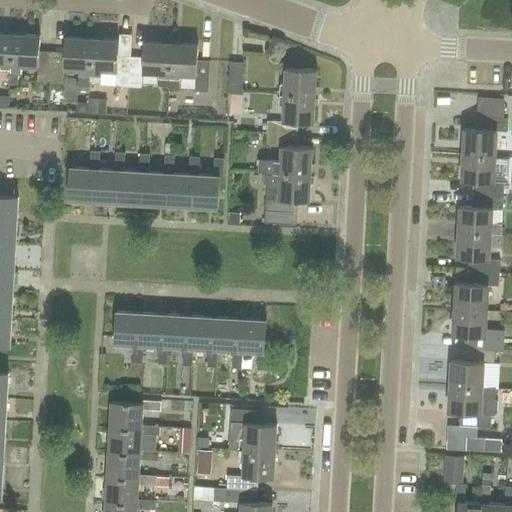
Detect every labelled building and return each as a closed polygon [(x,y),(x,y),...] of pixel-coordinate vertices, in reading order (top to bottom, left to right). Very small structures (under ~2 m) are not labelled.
[(0,67),(0,70),(12,71),(15,35),(0,33),(0,65),(0,67)] [(37,83),(51,84),(53,52),(39,51),(40,35),(39,35),(39,36),(15,35),(12,71),(12,84),(19,84),(20,75),(22,75),(22,72),(23,67),(38,67),(37,83)] [(64,69),(80,70),(80,75),(79,82),(91,83),(91,76),(94,39),(67,38),(67,37),(66,37),(65,53),(53,52),(51,84),(63,84),(64,69)] [(130,88),(132,57),(119,56),(120,40),(118,40),(118,41),(94,39),(91,82),(102,83),(102,71),(118,72),(117,87),(130,88)] [(143,73),(158,74),(158,79),(157,85),(170,86),(170,80),(172,44),(146,42),(144,41),(143,57),(132,57),(130,88),(142,89),(143,73)] [(172,44),(170,80),(170,86),(169,89),(180,90),(181,76),(196,76),(196,92),(209,93),(211,61),(197,60),(198,45),(197,45),(172,44)] [(244,63),(231,63),(229,93),(243,94),(244,63)] [(279,84),(279,96),(315,98),(317,70),(285,69),(284,84),(279,84)] [(267,134),(298,136),(299,123),(314,124),(315,98),(279,96),(278,105),(283,106),(282,122),(268,121),(267,134)] [(463,155),(496,157),(497,130),(507,131),(508,119),(478,117),(477,130),(465,129),(463,155)] [(274,173),(311,175),(312,148),(297,147),(298,136),(267,134),(266,146),(281,147),(280,164),(275,163),(275,162),(260,161),(259,172),(274,173)] [(69,200),(94,201),(95,170),(100,170),(101,153),(91,153),(91,170),(70,169),(69,200)] [(94,201),(118,202),(120,172),(124,172),(125,154),(116,154),(115,171),(100,170),(95,170),(94,201)] [(118,202),(143,204),(145,173),(149,173),(150,156),(141,155),(140,173),(124,172),(120,172),(118,202)] [(473,194),(504,196),(504,183),(494,182),(496,157),(463,155),(462,180),(474,181),(473,194)] [(143,204),(168,205),(170,174),(174,174),(175,157),(166,157),(165,174),(149,173),(145,173),(143,204)] [(168,205),(193,206),(195,175),(199,176),(200,158),(191,158),(190,175),(174,174),(170,174),(168,205)] [(195,175),(193,206),(218,208),(220,178),(223,178),(224,160),(216,159),(215,176),(199,176),(195,175)] [(309,202),(311,175),(274,173),(274,184),(278,184),(277,200),(263,199),(262,211),(261,222),(293,224),(293,212),(294,201),(309,202)] [(460,206),(459,232),(491,234),(491,233),(501,234),(502,225),(492,224),(493,208),(503,208),(504,196),(473,194),(472,206),(460,206)] [(0,220),(18,222),(19,197),(0,195),(0,220)] [(0,245),(17,247),(18,222),(0,220),(0,245)] [(491,234),(459,232),(457,258),(470,259),(469,271),(500,273),(501,260),(490,260),(491,234)] [(0,270),(15,272),(17,247),(0,245),(0,270)] [(0,295),(14,297),(15,272),(0,270),(0,295)] [(457,284),(455,309),(487,311),(488,285),(499,286),(500,273),(469,271),(468,284),(457,284)] [(0,320),(13,322),(14,297),(0,295),(0,320)] [(465,349),(495,351),(503,351),(504,331),(486,330),(487,311),(455,309),(454,335),(466,335),(465,349)] [(143,363),(144,346),(140,346),(142,313),(117,312),(115,345),(135,346),(134,363),(143,363)] [(140,346),(144,346),(160,347),(159,364),(167,365),(168,348),(165,347),(167,315),(142,313),(140,346)] [(192,316),(167,315),(165,347),(168,348),(184,348),(183,365),(193,366),(194,349),(190,349),(192,316)] [(215,350),(217,318),(192,316),(190,349),(194,349),(209,350),(208,367),(217,367),(218,350),(215,350)] [(240,351),(241,319),(217,318),(215,350),(218,350),(235,351),(234,368),(242,369),(243,352),(240,351)] [(266,320),(241,319),(240,351),(243,352),(259,353),(258,370),(267,370),(268,352),(264,352),(266,320)] [(0,346),(11,347),(13,322),(0,320),(0,346)] [(452,360),(451,386),(482,388),(484,363),(494,363),(495,351),(465,349),(464,361),(452,360)] [(0,397),(8,398),(10,373),(0,372),(0,397)] [(482,388),(451,386),(449,412),(461,413),(461,426),(491,428),(492,415),(495,415),(498,412),(499,402),(496,399),(497,389),(482,388)] [(0,422),(7,423),(8,398),(0,397),(0,422)] [(143,430),(143,426),(144,410),(162,411),(162,400),(143,399),(143,404),(112,402),(111,428),(143,430)] [(240,438),(240,449),(276,451),(277,425),(261,424),(262,411),(232,410),(231,421),(246,422),(245,438),(240,438)] [(143,430),(111,428),(109,453),(142,455),(142,451),(157,452),(158,436),(160,436),(161,427),(143,426),(143,430)] [(191,453),(192,428),(180,427),(180,428),(178,428),(177,439),(180,440),(179,452),(191,453)] [(486,438),(468,438),(467,450),(485,451),(486,438)] [(211,469),(213,449),(200,447),(198,468),(211,469)] [(215,487),(258,489),(259,478),(274,479),(276,451),(240,449),(239,460),(244,460),(243,476),(229,475),(216,474),(215,487)] [(109,453),(108,477),(140,479),(140,475),(141,460),(159,461),(159,452),(157,452),(142,451),(142,455),(109,453)] [(465,456),(447,456),(446,482),(465,482),(465,456)] [(509,511),(510,504),(507,503),(491,502),(492,485),(490,485),(490,472),(484,472),(482,502),(485,502),(484,511),(509,511)] [(158,476),(140,475),(140,479),(108,477),(106,502),(139,504),(139,501),(140,484),(157,485),(157,489),(170,490),(170,477),(158,476)] [(459,511),(484,511),(485,502),(482,502),(466,501),(467,483),(458,483),(457,501),(460,502),(459,511)] [(272,511),(272,505),(257,504),(258,489),(215,487),(214,500),(227,501),(241,502),(240,511),(272,511)] [(139,504),(106,502),(105,511),(138,511),(138,510),(156,511),(157,502),(139,501),(139,504)]
